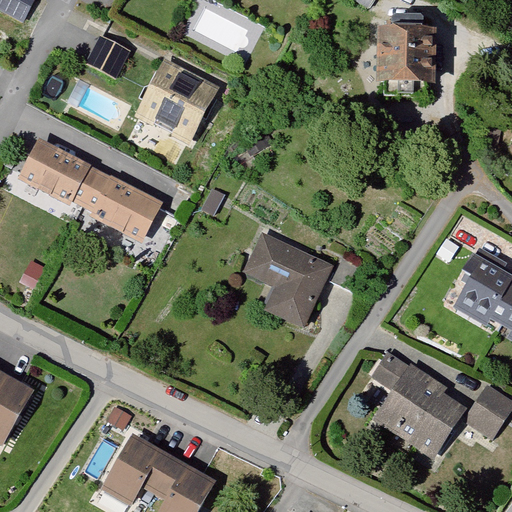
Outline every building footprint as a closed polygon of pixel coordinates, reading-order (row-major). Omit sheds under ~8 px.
[(32,1),(30,0),(0,0),(0,20),(17,29),(32,1)] [(373,0),(340,0),(364,15),(373,0)] [(430,40),(373,40),(372,98),(430,98),(430,40)] [(97,42),(81,72),(111,88),(127,58),(97,42)] [(163,67),(133,123),(186,151),(216,94),(163,67)] [(103,184),(33,148),(13,187),(83,223),(103,184)] [(157,211),(103,184),(83,223),(137,250),(157,211)] [(329,275),(257,243),(240,281),(271,295),(261,317),(302,335),(329,275)] [(469,263),(441,310),(482,335),(486,328),(497,334),(511,308),(511,297),(503,292),(507,285),(498,280),(501,276),(473,259),(471,264),(469,263)] [(511,308),(497,334),(508,341),(504,347),(511,351),(511,308)] [(443,395),(407,371),(368,428),(427,469),(462,418),(438,402),(443,395)] [(0,449),(27,399),(0,384),(0,449)] [(511,414),(483,394),(460,428),(488,447),(511,414)] [(167,468),(125,444),(95,499),(119,511),(127,511),(136,496),(148,503),(167,468)] [(196,511),(209,490),(167,468),(148,503),(159,509),(157,511),(196,511)]
